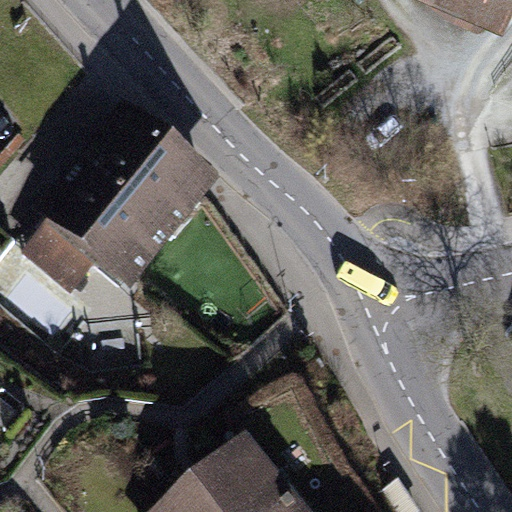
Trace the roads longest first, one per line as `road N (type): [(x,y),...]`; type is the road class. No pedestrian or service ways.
road 1 (tertiary): [(101,0),(201,113),(319,224),(362,304)]
road 2 (tertiary): [(362,304),(479,511)]
road 3 (tertiary): [(362,304),(511,270)]
road 4 (unknown): [(511,42),(496,55),(471,56),(396,0)]
